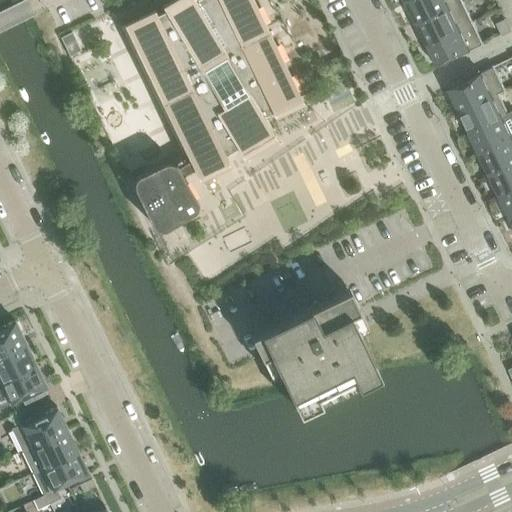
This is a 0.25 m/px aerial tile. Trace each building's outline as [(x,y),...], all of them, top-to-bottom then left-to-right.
[(154,8),(120,25),(183,156),(187,154),(197,176),(228,161),(223,153),(237,146),(241,154),(276,138),(268,121),(303,104),(253,0),(168,0),(161,4),(164,8),(156,13),(154,8)] [(405,0),(415,21),(458,0),(405,0)] [(458,0),(415,21),(426,43),(472,21),(461,0),(458,0)] [(511,29),(505,19),(497,23),(502,34),(511,29)] [(482,43),(472,21),(426,43),(437,65),(482,43)] [(68,55),(80,49),(72,31),(60,36),(68,55)] [(338,55),(327,60),(332,71),(343,66),(338,55)] [(448,87),(459,110),(497,91),(498,92),(505,89),(493,65),(448,87)] [(322,85),(335,107),(358,95),(346,72),(322,85)] [(459,110),(469,132),(508,112),(498,92),(497,91),(459,110)] [(469,132),(479,153),(511,136),(511,110),(508,112),(469,132)] [(511,136),(479,153),(490,175),(511,164),(511,136)] [(132,179),(132,182),(133,184),(151,223),(153,225),(155,226),(158,227),(161,228),(163,227),(166,226),(191,211),(193,210),(195,207),(196,205),(196,202),(196,199),(195,196),(176,164),(174,162),(172,160),(169,159),(166,159),(163,160),(139,171),(137,173),(135,174),(133,177),(132,179)] [(511,164),(490,175),(500,197),(511,190),(511,164)] [(511,190),(500,197),(511,218),(511,217),(511,190)] [(278,368),(282,377),(299,411),(378,373),(358,330),(367,325),(348,286),(250,334),(269,372),(278,368)] [(0,326),(0,353),(25,342),(14,319),(0,326)] [(0,353),(0,380),(35,363),(25,342),(0,353)] [(46,386),(35,363),(0,380),(0,384),(11,408),(45,392),(43,388),(46,386)] [(10,427),(21,450),(67,428),(56,406),(10,427)] [(21,450),(32,472),(77,450),(67,428),(21,450)] [(32,472),(42,494),(44,494),(55,488),(88,472),(77,450),(32,472)] [(91,478),(79,484),(83,494),(96,488),(91,478)] [(59,498),(55,488),(44,494),(49,503),(59,498)] [(36,509),(49,503),(44,494),(42,494),(31,499),(36,509)]
